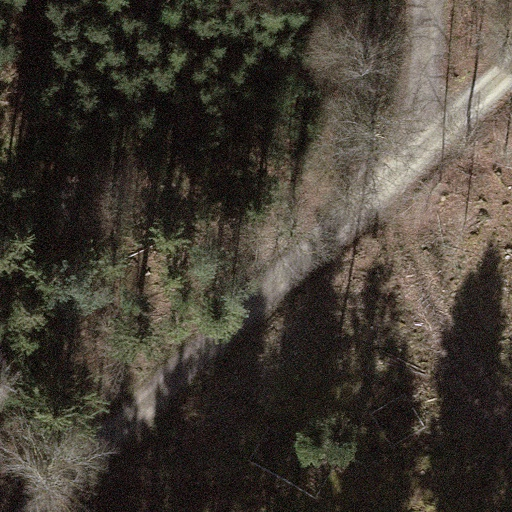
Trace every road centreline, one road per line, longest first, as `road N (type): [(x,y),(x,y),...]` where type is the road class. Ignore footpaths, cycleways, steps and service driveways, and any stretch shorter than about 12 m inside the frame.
road 1 (track): [(413,0),(404,151),(27,511)]
road 2 (track): [(404,151),(511,53)]
